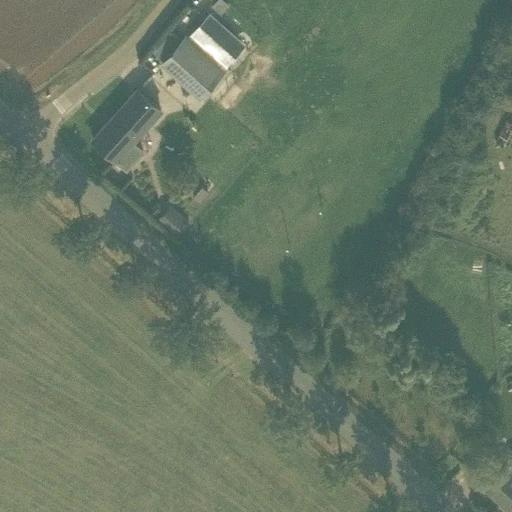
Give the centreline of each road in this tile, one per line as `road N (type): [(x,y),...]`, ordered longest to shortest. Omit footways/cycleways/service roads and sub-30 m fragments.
road 1 (unclassified): [(445,511),(29,138)]
road 2 (unclassified): [(29,138),(126,55),(171,0)]
